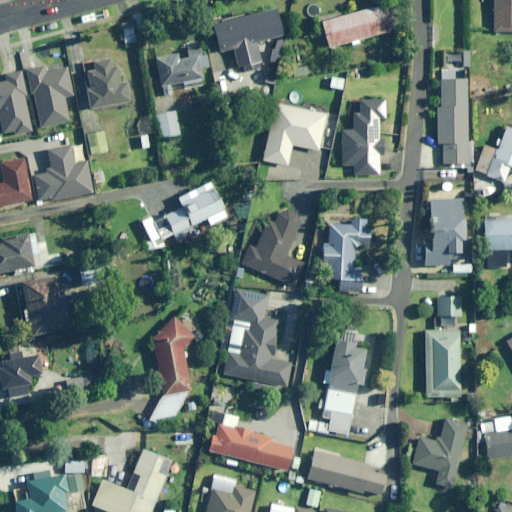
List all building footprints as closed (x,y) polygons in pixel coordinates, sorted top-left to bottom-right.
[(511,0),(494,0),(494,30),(511,30),(511,0)] [(387,4),(319,22),(327,49),(394,30),(387,4)] [(274,6),(210,23),(218,52),(231,49),(237,69),(261,62),(255,42),(281,35),(274,6)] [(133,25),(121,27),(124,42),(135,40),(133,25)] [(463,38),(443,37),(443,46),(463,47),(463,38)] [(196,49),(154,58),(160,87),(202,78),(196,49)] [(110,58),(82,63),(90,107),(128,100),(123,75),(113,77),(110,58)] [(41,67),(23,71),(28,92),(31,91),(40,127),(66,120),(61,97),(70,95),(63,67),(42,72),(41,67)] [(6,82),(0,83),(0,132),(0,133),(12,130),(13,134),(29,130),(21,95),(23,94),(18,71),(4,75),(6,82)] [(343,79),(330,77),(328,88),(341,90),(343,79)] [(464,77),(436,79),(440,164),(468,163),(464,77)] [(351,129),(340,129),(341,166),(354,166),(354,174),(381,174),(380,100),(358,100),(358,112),(351,112),(351,129)] [(325,115),(273,103),(260,160),(287,165),(291,146),(317,151),(325,115)] [(181,135),(175,112),(156,116),(161,140),(181,135)] [(149,132),(146,120),(135,123),(138,135),(149,132)] [(511,129),(503,126),(484,177),(501,183),(508,166),(511,167),(511,129)] [(107,152),(103,131),(87,135),(91,155),(107,152)] [(149,136),(138,137),(140,149),(150,148),(149,136)] [(74,164),(70,146),(46,151),(50,173),(32,176),(37,204),(92,194),(86,162),(74,164)] [(0,207),(32,201),(23,158),(0,162),(0,207)] [(222,211),(208,183),(177,199),(181,208),(163,217),(172,235),(222,211)] [(375,197),(365,197),(364,208),(375,209),(375,197)] [(462,199),(426,200),(428,262),(464,261),(462,199)] [(300,218),(277,209),(272,222),(266,220),(255,248),(247,245),(239,265),(294,287),(304,262),(285,255),(300,218)] [(157,221),(142,227),(151,247),(165,241),(157,221)] [(367,224),(324,222),(321,281),(338,282),(338,290),(359,291),(360,268),(351,268),(353,242),(366,243),(367,224)] [(511,222),(482,222),(482,249),(511,249),(511,222)] [(27,237),(0,242),(0,273),(33,267),(27,237)] [(100,262),(74,265),(76,279),(102,276),(100,262)] [(50,278),(18,284),(30,340),(75,330),(69,302),(56,305),(50,278)] [(266,296),(233,289),(227,320),(247,324),(246,329),(242,328),(237,353),(226,351),(221,376),(287,389),(292,363),(269,358),(276,321),(262,318),(266,296)] [(459,316),(459,297),(435,298),(435,317),(459,316)] [(172,318),(151,340),(164,397),(191,391),(182,348),(193,336),(172,318)] [(457,330),(423,330),(424,397),(458,396),(457,330)] [(364,348),(333,343),(325,390),(356,395),(364,348)] [(38,354),(0,362),(0,390),(29,384),(27,377),(42,374),(38,354)] [(90,382),(88,374),(73,378),(76,386),(90,382)] [(130,417),(110,416),(110,425),(129,426),(130,417)] [(438,442),(417,437),(410,465),(435,471),(432,484),(450,489),(466,426),(444,420),(438,442)] [(292,443),(216,425),(209,452),(285,471),(292,443)] [(511,429),(484,433),(488,460),(511,456),(511,429)] [(200,432),(173,432),(173,444),(200,445),(200,432)] [(127,491),(99,479),(88,506),(102,511),(148,511),(170,462),(144,451),(127,491)] [(370,466),(313,451),(305,478),(363,494),(370,466)] [(77,463),(63,464),(64,474),(78,473),(77,463)] [(62,475),(23,483),(26,499),(12,502),(13,511),(68,511),(69,511),(62,475)] [(228,493),(210,488),(204,511),(249,511),(255,490),(230,484),(228,493)]
